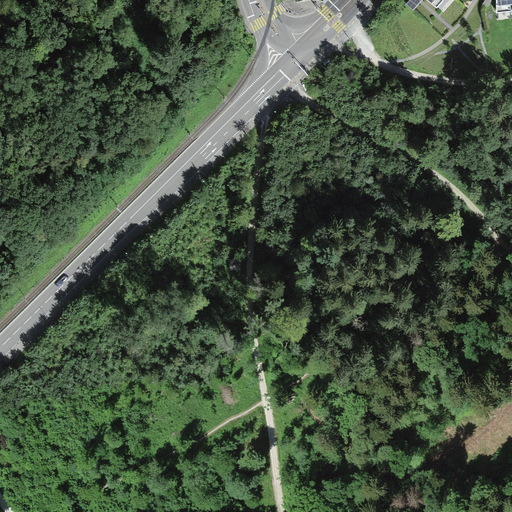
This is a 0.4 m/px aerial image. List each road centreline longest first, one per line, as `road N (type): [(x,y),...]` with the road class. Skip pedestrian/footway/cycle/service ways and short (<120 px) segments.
road 1 (primary): [(295,58),(0,348)]
road 2 (track): [(271,429),(249,291),(264,112)]
road 3 (track): [(276,77),(440,177),(496,235)]
road 4 (track): [(511,81),(423,76),(382,63),(367,49)]
